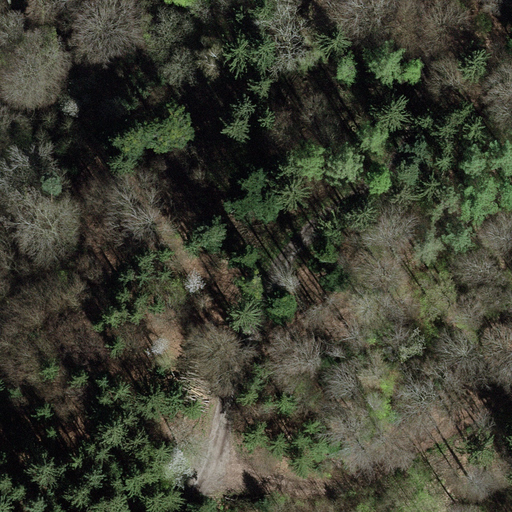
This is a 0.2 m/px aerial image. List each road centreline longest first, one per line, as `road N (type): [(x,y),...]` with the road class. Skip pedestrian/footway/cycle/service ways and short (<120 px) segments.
road 1 (track): [(184,511),(217,449),(245,340),(285,265),(331,210),(390,166),(415,135),(425,108),(424,71),(410,0)]
road 2 (track): [(209,470),(335,484),(511,400)]
